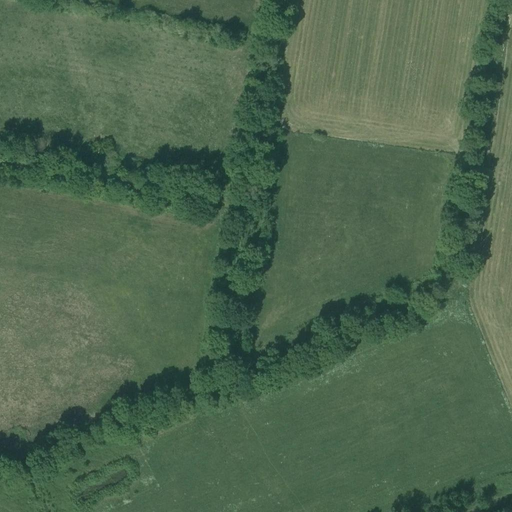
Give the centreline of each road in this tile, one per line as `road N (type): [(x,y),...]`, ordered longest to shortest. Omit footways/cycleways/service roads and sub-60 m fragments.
road 1 (track): [(244,210),(225,373),(452,292),(502,0)]
road 2 (track): [(244,210),(0,164)]
road 3 (track): [(278,0),(244,210)]
